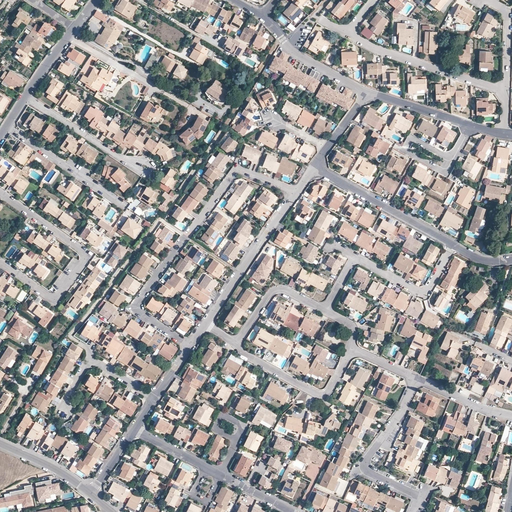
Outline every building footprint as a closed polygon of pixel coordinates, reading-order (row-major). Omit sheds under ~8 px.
[(73,0),(75,1),(75,0),(52,0),(53,0),(67,10),(71,3),(73,0)] [(133,12),(134,12),(137,7),(127,1),(128,0),(121,0),(118,5),(117,4),(115,7),(128,15),(130,10),(133,12)] [(156,0),(154,4),(162,9),(163,6),(169,10),(174,3),(167,0),(156,0)] [(177,0),(176,2),(189,8),(191,4),(193,0),(177,0)] [(193,0),(191,4),(204,11),(205,10),(208,3),(209,1),(209,0),(193,0)] [(348,8),(349,8),(354,1),(352,0),(341,0),(340,2),(339,1),(331,12),(334,15),(335,14),(336,13),(340,16),(347,7),(348,8)] [(444,0),(446,2),(446,0),(431,0),(429,2),(437,9),(444,0)] [(439,10),(446,2),(444,0),(437,9),(439,10)] [(301,10),(298,7),(293,2),(283,14),(292,22),(302,10),(301,10)] [(208,3),(205,10),(208,12),(208,13),(217,17),(222,7),(213,3),(212,5),(208,3)] [(454,14),(469,23),(475,12),(459,4),(454,14)] [(24,23),(28,17),(24,14),(26,11),(20,6),(17,10),(19,11),(16,16),(17,16),(12,25),(16,28),(21,21),(24,23)] [(131,17),(128,15),(115,7),(114,8),(130,18),(131,17)] [(230,24),(228,23),(233,13),(222,7),(217,17),(226,22),(223,28),(227,30),(230,24)] [(341,17),(349,8),(348,8),(347,7),(340,16),(336,13),(335,14),(334,15),(340,19),(341,17)] [(94,15),(106,22),(107,23),(110,18),(97,10),(94,15)] [(383,26),(383,25),(387,20),(378,13),(370,23),(373,26),(374,27),(371,31),(377,36),(381,32),(380,32),(379,31),(383,26)] [(235,14),(230,24),(238,29),(243,18),(235,14)] [(493,24),(495,26),(497,22),(488,17),(486,20),(484,19),(477,32),(486,37),(487,36),(491,39),(496,30),(493,29),(491,28),(493,24)] [(99,34),(95,41),(108,49),(112,42),(119,30),(118,29),(120,26),(121,24),(110,18),(107,23),(106,22),(104,26),(105,27),(107,27),(102,35),(100,34),(99,34)] [(200,19),(194,29),(202,34),(204,31),(209,24),(200,19)] [(31,31),(40,37),(43,33),(46,35),(51,28),(44,23),(41,27),(36,24),(33,27),(31,31)] [(399,34),(398,36),(398,41),(408,41),(408,44),(412,44),(413,29),(406,29),(406,24),(397,23),(396,33),(399,34)] [(209,24),(204,31),(210,34),(214,27),(209,24)] [(253,32),(249,30),(245,27),(239,38),(248,43),(252,37),(255,39),(258,33),(254,31),(253,32)] [(54,30),(51,28),(46,35),(49,37),(54,30)] [(85,36),(92,40),(95,34),(92,32),(93,30),(89,28),(85,36)] [(121,31),(119,30),(112,42),(112,43),(114,44),(121,31)] [(31,46),(32,47),(37,50),(43,39),(40,37),(31,31),(28,35),(27,35),(20,45),(28,50),(31,46)] [(258,33),(255,39),(252,44),(260,48),(265,39),(261,37),(263,33),(259,31),(258,33)] [(319,49),(320,49),(324,44),(327,46),(330,41),(321,35),(322,33),(318,31),(308,48),(316,53),(319,49)] [(435,43),(436,43),(436,32),(425,31),(425,42),(424,42),(423,52),(428,52),(429,53),(434,53),(435,43)] [(205,54),(207,55),(210,50),(198,43),(200,39),(200,38),(196,36),(192,43),(195,45),(196,46),(194,49),(189,56),(200,62),(205,54)] [(244,49),(246,46),(237,41),(234,39),(232,42),(227,39),(225,43),(223,47),(239,56),(243,51),(244,49)] [(457,61),(469,61),(470,45),(465,44),(465,49),(457,49),(457,52),(451,52),(451,64),(457,64),(457,61)] [(29,51),(28,50),(20,45),(16,52),(20,54),(16,59),(26,65),(30,59),(26,56),(30,51),(29,51)] [(112,49),(116,53),(121,49),(117,45),(112,49)] [(69,57),(67,61),(74,65),(78,67),(85,56),(73,49),(71,53),(69,52),(67,56),(69,57)] [(278,69),(286,53),(283,51),(279,57),(276,56),(269,69),(276,72),(278,69)] [(486,68),(486,69),(493,69),(493,62),(491,62),(491,59),(491,51),(480,51),(478,70),(481,70),(481,67),(486,68)] [(341,64),(347,64),(357,64),(356,52),(341,52),(341,64)] [(290,55),(286,53),(278,69),(285,73),(290,64),(286,61),(290,55)] [(144,66),(149,68),(156,57),(151,54),(144,66)] [(90,56),(82,72),(86,74),(87,70),(91,72),(95,62),(93,61),(95,58),(90,56)] [(186,68),(166,57),(161,66),(169,71),(171,68),(174,69),(172,72),(181,77),(186,68)] [(68,76),(74,65),(67,61),(66,60),(64,64),(61,62),(57,70),(68,76)] [(382,74),(382,65),(382,63),(366,64),(367,74),(377,74),(382,74)] [(294,65),(290,64),(285,73),(283,77),(291,82),(297,69),(293,67),(294,65)] [(386,73),(385,71),(385,65),(382,65),(382,74),(382,84),(390,83),(396,83),(397,83),(396,73),(386,73)] [(88,78),(91,80),(95,73),(95,72),(99,75),(101,72),(94,68),(92,71),(88,78)] [(291,82),(298,86),(300,82),(305,73),(301,71),(301,70),(298,68),(297,69),(291,82)] [(308,87),(316,71),(312,69),(309,75),(305,73),(300,82),(308,87)] [(19,86),(23,80),(9,71),(8,73),(4,71),(0,77),(3,79),(14,87),(16,84),(19,86)] [(107,74),(101,71),(101,72),(99,75),(95,72),(95,73),(91,80),(88,78),(85,76),(82,82),(102,93),(113,75),(108,72),(107,74)] [(320,73),(316,71),(308,87),(307,88),(314,91),(320,81),(316,79),(320,73)] [(408,90),(417,90),(421,90),(421,89),(425,89),(425,79),(415,79),(415,76),(412,76),(412,73),(407,73),(408,90)] [(63,85),(54,79),(54,80),(48,88),(45,92),(48,94),(52,96),(49,99),(57,104),(59,101),(53,97),(58,89),(60,90),(63,85)] [(227,86),(216,79),(214,83),(226,89),(227,86)] [(226,89),(214,83),(213,85),(208,88),(206,92),(208,96),(211,98),(216,102),(220,103),(224,103),(226,99),(227,93),(228,91),(226,89)] [(316,95),(324,100),(330,87),(331,86),(327,84),(327,86),(323,83),(316,95)] [(450,95),(450,87),(450,86),(446,86),(447,90),(441,90),(441,84),(435,84),(436,98),(440,99),(440,101),(445,101),(445,95),(450,95)] [(324,100),(331,104),(333,101),(338,91),(339,90),(335,88),(334,90),(330,87),(324,100)] [(333,101),(341,105),(349,89),(346,87),(342,93),(338,91),(333,101)] [(460,102),(466,102),(466,99),(468,98),(467,95),(466,95),(466,91),(455,91),(455,87),(450,87),(450,95),(455,95),(456,102),(460,102)] [(353,91),(349,89),(341,105),(348,109),(353,99),(349,97),(353,91)] [(67,106),(69,107),(78,113),(85,104),(80,101),(79,102),(73,98),(65,92),(59,101),(57,104),(64,109),(65,108),(67,106)] [(269,102),(274,100),(270,92),(262,96),(261,93),(256,95),(263,108),(266,106),(267,107),(271,105),(270,104),(269,102)] [(0,111),(8,99),(0,94),(0,111)] [(249,102),(245,109),(242,114),(247,117),(251,119),(255,113),(258,107),(253,104),(255,100),(249,96),(246,100),(249,102)] [(9,100),(8,99),(0,111),(0,112),(1,113),(1,112),(9,100)] [(282,109),(287,112),(294,115),(293,118),(296,119),(302,108),(286,100),(282,109)] [(488,103),(488,101),(482,102),(481,100),(476,100),(476,111),(477,111),(481,111),(482,111),(482,113),(488,112),(495,112),(495,104),(492,104),(492,103),(488,103)] [(145,118),(148,119),(150,120),(154,113),(156,114),(158,111),(160,112),(163,108),(157,105),(154,105),(148,101),(140,116),(144,119),(145,118)] [(213,116),(216,111),(205,104),(202,110),(213,116)] [(92,120),(91,123),(89,125),(94,129),(95,127),(102,116),(104,113),(95,108),(94,109),(90,106),(84,116),(88,119),(89,118),(92,120)] [(298,120),(306,124),(310,126),(315,117),(315,116),(303,110),(298,120)] [(363,120),(379,129),(384,120),(375,115),(368,111),(363,120)] [(31,112),(25,121),(31,125),(30,127),(29,127),(33,130),(34,129),(37,131),(42,124),(44,122),(31,112)] [(410,115),(407,113),(406,116),(406,117),(408,118),(407,119),(411,122),(414,117),(410,115)] [(407,119),(405,118),(404,119),(399,116),(400,115),(397,114),(389,128),(391,130),(394,126),(406,132),(411,122),(407,119)] [(104,131),(111,122),(102,116),(95,127),(99,130),(100,129),(104,131)] [(196,137),(197,136),(202,133),(208,121),(198,116),(193,126),(190,129),(189,128),(180,136),(187,144),(196,137)] [(250,130),(253,125),(255,121),(251,119),(247,117),(245,121),(243,119),(240,124),(239,123),(235,130),(244,135),(248,129),(250,130)] [(316,130),(323,133),(324,130),(328,132),(332,125),(319,118),(318,119),(313,128),(316,130)] [(107,135),(112,138),(118,129),(120,127),(116,124),(118,123),(113,119),(111,122),(104,131),(103,133),(102,134),(106,137),(106,136),(107,135)] [(435,134),(438,127),(435,126),(429,123),(424,119),(418,129),(433,137),(435,134)] [(42,124),(37,131),(45,137),(51,141),(58,130),(48,124),(46,127),(42,124)] [(457,134),(451,130),(450,132),(447,131),(448,129),(448,128),(444,125),(442,128),(439,126),(438,127),(435,134),(438,136),(437,137),(443,141),(442,143),(448,146),(451,140),(453,141),(457,134)] [(356,126),(354,130),(356,130),(349,142),(358,147),(365,135),(362,134),(364,130),(356,126)] [(112,138),(112,139),(115,141),(114,142),(119,146),(126,135),(118,129),(112,138)] [(347,141),(349,142),(356,130),(354,130),(353,129),(347,141)] [(431,140),(433,137),(418,129),(416,132),(431,140)] [(131,146),(137,138),(133,136),(128,132),(126,135),(119,146),(123,148),(125,146),(126,145),(126,144),(131,147),(131,146)] [(268,135),(264,133),(263,132),(258,140),(274,148),(279,138),(269,133),(268,135)] [(142,148),(147,140),(143,137),(139,134),(137,138),(131,146),(136,148),(137,147),(141,150),(142,148)] [(288,137),(289,136),(285,134),(279,147),(282,149),(284,147),(290,151),(291,149),(294,151),(298,143),(295,142),(295,141),(292,139),(288,137)] [(221,147),(229,153),(237,142),(229,136),(221,147)] [(75,154),(79,148),(75,145),(77,142),(73,139),(71,142),(65,138),(60,146),(64,148),(65,147),(67,149),(66,149),(66,150),(74,155),(75,154)] [(147,140),(142,148),(146,151),(147,149),(152,152),(157,144),(149,138),(147,140)] [(366,152),(374,157),(378,150),(379,149),(386,153),(390,145),(378,138),(374,146),(371,144),(366,152)] [(483,139),(477,149),(478,150),(475,155),(483,159),(486,154),(485,154),(488,149),(491,144),(489,142),(484,140),(483,139)] [(21,141),(14,152),(15,153),(23,142),(21,141)] [(15,153),(14,152),(11,150),(8,154),(21,164),(32,149),(28,145),(23,142),(15,153)] [(163,160),(164,160),(172,157),(170,149),(159,142),(157,144),(152,152),(151,153),(154,155),(156,153),(160,156),(160,154),(162,155),(162,156),(163,160)] [(306,147),(307,145),(303,143),(302,145),(298,143),(294,151),(292,154),(292,156),(295,158),(296,156),(297,154),(303,157),(302,159),(306,161),(313,149),(313,148),(309,146),(308,148),(306,147)] [(82,156),(91,162),(97,154),(82,144),(79,148),(75,154),(80,158),(81,156),(82,156)] [(253,158),(252,160),(252,161),(256,163),(260,153),(245,147),(242,154),(248,156),(252,158),(253,158)] [(499,167),(505,168),(508,149),(496,147),(495,158),(494,158),(492,171),(498,172),(499,167)] [(385,154),(386,153),(379,149),(378,150),(374,157),(376,158),(379,151),(385,154)] [(211,164),(219,170),(220,169),(223,165),(224,166),(230,158),(220,151),(211,164)] [(40,163),(45,167),(49,160),(36,152),(34,155),(37,157),(41,160),(40,163)] [(338,152),(333,160),(339,163),(340,161),(345,165),(344,166),(348,168),(353,160),(338,152)] [(277,171),(280,163),(276,161),(278,158),(267,153),(262,166),(268,168),(269,166),(273,168),(273,170),(272,171),(276,173),(277,171)] [(90,164),(91,162),(82,156),(81,156),(80,158),(81,158),(90,164)] [(403,160),(400,158),(399,159),(397,159),(393,156),(388,165),(394,168),(401,172),(407,160),(404,158),(403,160)] [(467,157),(465,161),(466,161),(462,168),(462,169),(469,173),(467,176),(473,179),(481,165),(467,157)] [(282,171),(288,173),(293,175),(297,165),(282,159),(280,163),(277,171),(281,173),(282,172),(282,171)] [(375,167),(363,160),(362,162),(358,159),(352,169),(357,172),(357,171),(358,169),(366,174),(370,176),(375,167)] [(44,168),(48,171),(53,164),(49,160),(45,167),(44,168)] [(218,174),(219,175),(222,171),(221,171),(219,170),(211,164),(206,170),(206,171),(203,176),(212,183),(216,178),(215,177),(218,173),(218,174)] [(7,182),(10,185),(15,178),(20,170),(16,167),(12,173),(1,166),(0,165),(0,176),(3,179),(1,181),(6,183),(7,182)] [(106,175),(110,177),(114,178),(115,179),(118,182),(121,185),(119,187),(123,192),(130,184),(123,177),(125,175),(118,168),(117,169),(104,166),(102,174),(106,175)] [(428,184),(433,177),(427,173),(420,169),(421,168),(418,166),(412,176),(422,182),(424,178),(427,179),(425,183),(428,184)] [(164,178),(163,177),(160,181),(168,186),(173,179),(177,173),(170,168),(167,174),(164,178)] [(380,185),(385,187),(390,190),(390,192),(393,194),(399,183),(384,175),(381,180),(379,179),(375,188),(380,191),(382,189),(382,188),(379,186),(380,185)] [(440,182),(441,180),(437,178),(436,179),(433,177),(428,184),(428,185),(441,193),(446,185),(440,182)] [(17,190),(16,191),(20,194),(26,186),(15,178),(10,185),(13,187),(17,190)] [(176,181),(173,179),(168,186),(160,181),(157,186),(164,191),(168,193),(176,181)] [(81,189),(71,182),(66,188),(64,187),(61,184),(57,189),(73,200),(81,189)] [(237,191),(236,190),(233,194),(243,201),(253,188),(243,182),(240,186),(237,191)] [(203,194),(207,189),(199,183),(190,195),(197,200),(198,201),(199,202),(204,195),(203,194)] [(484,195),(489,197),(489,196),(499,198),(501,192),(505,193),(509,194),(511,186),(507,185),(506,189),(486,184),(484,195)] [(320,200),(325,192),(321,190),(322,187),(318,185),(312,185),(311,188),(313,189),(310,194),(309,193),(307,198),(314,202),(316,197),(320,200)] [(463,186),(462,189),(462,190),(460,193),(461,193),(460,195),(459,195),(456,202),(468,209),(470,205),(468,203),(474,192),(463,186)] [(136,195),(140,198),(141,196),(152,203),(158,194),(146,187),(144,189),(141,188),(136,195)] [(414,206),(415,206),(418,208),(424,197),(421,195),(417,193),(412,190),(411,191),(408,190),(403,199),(406,201),(405,202),(406,202),(409,203),(414,206)] [(263,192),(262,192),(259,198),(258,197),(256,201),(257,201),(264,207),(267,204),(269,205),(273,199),(275,196),(269,192),(269,193),(267,195),(263,192)] [(232,198),(229,203),(225,207),(234,213),(243,201),(233,194),(231,197),(232,198)] [(197,200),(190,195),(181,207),(188,213),(189,214),(193,208),(192,207),(197,200)] [(339,195),(338,197),(337,199),(332,196),(328,205),(337,209),(343,197),(339,195)] [(150,206),(152,203),(141,196),(140,198),(139,199),(150,206)] [(99,204),(100,202),(94,197),(91,200),(88,198),(82,206),(86,209),(87,207),(93,211),(92,213),(100,218),(104,212),(103,211),(105,207),(102,205),(101,205),(99,204)] [(298,207),(301,209),(302,210),(301,213),(299,216),(304,219),(305,220),(307,216),(310,218),(315,210),(307,206),(309,203),(303,200),(298,207)] [(424,208),(428,211),(435,215),(439,217),(444,208),(429,200),(424,208)] [(261,210),(264,211),(265,213),(268,209),(264,207),(257,201),(249,211),(257,217),(261,210)] [(354,219),(358,210),(354,208),(349,205),(350,204),(351,203),(347,201),(343,208),(347,210),(345,214),(354,219)] [(43,209),(47,212),(48,211),(51,213),(55,216),(59,209),(48,202),(43,209)] [(138,215),(142,209),(137,206),(133,211),(138,215)] [(188,213),(181,207),(179,206),(172,216),(179,221),(184,215),(186,216),(188,213)] [(440,222),(444,225),(445,222),(451,225),(457,229),(463,220),(451,213),(453,209),(449,206),(440,222)] [(477,206),(468,231),(473,233),(474,231),(477,232),(478,229),(480,230),(482,229),(484,222),(483,221),(485,215),(487,210),(477,206)] [(358,210),(354,219),(368,226),(374,216),(363,210),(364,209),(360,207),(358,210)] [(59,209),(55,216),(58,218),(62,221),(61,222),(69,229),(75,221),(59,209)] [(328,219),(330,220),(332,216),(321,210),(313,226),(324,231),(326,228),(324,227),(328,219)] [(210,226),(216,231),(218,228),(221,230),(228,219),(218,212),(215,217),(216,218),(213,222),(210,226)] [(304,219),(299,216),(297,215),(294,219),(302,224),(304,219)] [(329,221),(335,224),(338,219),(332,216),(330,220),(329,221)] [(237,231),(246,237),(247,238),(250,234),(249,233),(247,232),(251,227),(248,224),(249,222),(244,219),(236,230),(237,231)] [(391,234),(395,226),(391,224),(390,226),(385,223),(386,222),(382,219),(375,231),(388,238),(391,234)] [(134,236),(140,226),(132,220),(131,222),(127,220),(121,229),(130,235),(131,234),(134,236)] [(348,240),(351,242),(351,241),(355,234),(357,230),(343,222),(338,232),(349,238),(348,240)] [(80,234),(82,236),(87,229),(90,225),(88,224),(80,234)] [(142,228),(140,226),(134,236),(131,234),(130,235),(134,238),(135,238),(136,237),(136,236),(142,228)] [(219,233),(216,231),(210,226),(206,232),(207,233),(202,238),(202,239),(211,244),(219,233)] [(324,231),(313,226),(306,238),(316,243),(321,235),(322,236),(323,235),(324,232),(324,231)] [(391,234),(388,238),(392,239),(393,237),(394,235),(400,239),(404,241),(408,234),(409,231),(399,226),(398,228),(395,226),(391,234)] [(165,243),(167,244),(174,232),(165,227),(158,237),(165,243)] [(88,242),(92,245),(96,247),(103,238),(99,235),(98,237),(90,231),(87,229),(82,236),(89,240),(88,242)] [(302,239),(306,232),(302,229),(298,237),(299,238),(302,239)] [(41,237),(42,236),(38,233),(33,230),(26,240),(31,244),(33,241),(44,249),(49,242),(45,240),(41,237)] [(274,243),(284,248),(292,234),(284,230),(282,233),(279,232),(274,243)] [(241,243),(246,237),(237,231),(232,238),(236,241),(234,243),(240,248),(243,244),(241,243)] [(370,250),(376,240),(360,232),(358,236),(355,242),(366,249),(365,250),(369,252),(370,250)] [(414,252),(420,243),(415,240),(415,239),(411,237),(411,235),(408,234),(404,241),(401,245),(414,252)] [(321,235),(316,243),(320,245),(325,236),(323,235),(322,236),(321,235)] [(163,246),(165,243),(158,237),(150,248),(158,253),(163,246)] [(376,240),(370,250),(376,254),(383,257),(389,247),(376,240)] [(240,248),(234,243),(231,241),(221,256),(227,260),(229,257),(232,259),(235,254),(240,248)] [(55,257),(54,259),(58,262),(62,257),(58,254),(61,249),(57,246),(56,247),(52,244),(49,242),(44,249),(55,257)] [(109,250),(113,252),(114,253),(112,256),(108,261),(114,265),(120,257),(121,258),(126,250),(115,242),(109,250)] [(314,263),(315,260),(314,259),(318,252),(319,249),(310,244),(303,258),(314,263)] [(427,264),(429,261),(432,254),(435,256),(439,249),(430,244),(420,261),(427,264)] [(193,246),(190,250),(189,249),(185,247),(182,250),(188,254),(186,257),(193,261),(194,262),(196,259),(199,261),(202,257),(200,256),(203,252),(193,246)] [(31,268),(35,261),(20,250),(14,258),(22,264),(24,262),(27,265),(31,268)] [(149,264),(152,259),(144,254),(138,262),(148,269),(151,265),(150,265),(149,264)] [(251,277),(256,280),(258,278),(261,280),(266,273),(268,274),(271,269),(269,268),(271,265),(272,258),(267,254),(251,277)] [(407,272),(412,262),(413,261),(410,259),(409,261),(404,258),(405,257),(399,254),(392,265),(397,268),(397,267),(403,271),(407,273),(407,272)] [(175,269),(177,270),(186,257),(184,255),(175,269)] [(339,261),(341,262),(342,263),(344,260),(337,256),(336,259),(329,256),(325,264),(331,267),(330,270),(335,273),(339,265),(338,264),(339,261)] [(191,264),(193,261),(186,257),(177,270),(184,275),(192,265),(191,264)] [(448,272),(458,277),(465,264),(455,258),(448,272)] [(220,272),(220,271),(224,266),(213,259),(206,270),(217,277),(220,272)] [(296,279),(301,269),(297,267),(298,265),(285,259),(281,268),(292,274),(292,276),(296,279)] [(46,269),(35,261),(31,268),(33,270),(37,273),(36,274),(40,277),(46,269)] [(144,276),(147,271),(148,269),(138,262),(130,272),(141,279),(144,276)] [(424,269),(412,262),(407,272),(410,274),(418,278),(424,269)] [(472,264),(471,270),(475,270),(478,271),(477,275),(484,276),(485,268),(474,266),(474,264),(472,264)] [(104,273),(95,266),(92,271),(101,277),(104,273)] [(280,270),(292,276),(292,274),(281,268),(280,270)] [(305,283),(310,275),(306,272),(307,271),(302,268),(301,269),(296,279),(294,282),(299,285),(300,284),(304,286),(305,283)] [(48,271),(46,269),(40,277),(41,277),(43,279),(48,271)] [(366,285),(370,278),(367,276),(368,274),(357,269),(353,278),(366,285)] [(92,271),(93,272),(88,279),(87,278),(86,278),(81,285),(92,293),(94,290),(93,289),(101,277),(92,271)] [(311,272),(310,275),(305,283),(309,285),(310,283),(322,290),(327,281),(311,272)] [(458,277),(448,272),(444,281),(443,280),(440,285),(449,290),(454,280),(457,281),(459,278),(458,277)] [(269,274),(268,274),(266,273),(261,280),(258,278),(256,280),(256,281),(262,285),(269,274)] [(166,283),(175,288),(181,292),(187,282),(176,274),(171,281),(169,280),(168,279),(166,282),(166,283)] [(136,288),(138,289),(141,284),(128,275),(119,287),(130,294),(132,292),(133,292),(136,288)] [(211,288),(215,281),(206,275),(199,285),(210,293),(213,289),(211,288)] [(103,278),(101,277),(93,289),(94,290),(103,278)] [(483,301),(487,297),(483,292),(488,287),(481,281),(465,297),(470,302),(477,308),(483,301)] [(14,288),(10,285),(5,282),(1,289),(6,292),(14,297),(19,289),(15,287),(14,288)] [(210,293),(199,285),(195,282),(189,292),(206,303),(210,297),(208,296),(210,293)] [(161,288),(160,287),(158,291),(167,297),(169,294),(171,295),(175,288),(166,283),(164,286),(163,285),(161,288)] [(380,300),(386,287),(379,284),(378,285),(376,285),(372,283),(367,293),(380,300)] [(92,293),(81,285),(74,294),(76,296),(70,305),(77,310),(80,306),(84,301),(85,302),(87,298),(88,299),(92,293)] [(386,287),(380,300),(386,303),(387,302),(392,305),(398,295),(394,293),(389,291),(390,289),(386,287)] [(246,289),(238,302),(240,304),(238,307),(244,311),(244,312),(255,295),(246,289)] [(122,300),(125,296),(116,290),(110,300),(118,306),(122,300)] [(434,304),(442,309),(447,299),(450,300),(452,296),(442,291),(440,295),(439,295),(434,304)] [(344,302),(362,311),(367,302),(348,292),(344,302)] [(405,310),(408,305),(405,303),(406,301),(408,297),(400,292),(398,295),(392,305),(400,309),(401,308),(405,310)] [(93,294),(92,293),(88,299),(87,298),(85,302),(87,303),(93,294)] [(160,312),(165,305),(153,297),(147,306),(155,312),(157,310),(160,312)] [(191,304),(193,305),(195,302),(187,297),(185,300),(183,299),(176,309),(182,313),(184,314),(187,311),(191,304)] [(411,300),(410,302),(408,305),(405,310),(404,313),(412,317),(413,315),(417,317),(421,309),(420,303),(415,300),(414,302),(411,300)] [(42,318),(38,322),(44,326),(53,314),(47,310),(42,307),(42,308),(38,305),(33,301),(28,308),(42,318)] [(112,323),(112,322),(117,314),(118,312),(115,311),(116,309),(106,302),(99,312),(110,319),(108,321),(112,323)] [(278,302),(276,305),(285,310),(287,307),(278,302)] [(70,305),(67,303),(60,312),(62,314),(63,314),(70,305)] [(195,306),(193,305),(191,304),(187,311),(190,313),(195,306)] [(165,305),(160,312),(163,315),(162,316),(171,323),(177,314),(165,305)] [(244,311),(238,307),(234,305),(224,321),(232,327),(238,318),(239,318),(244,311)] [(283,324),(289,313),(285,310),(276,305),(269,317),(277,321),(283,324)] [(289,313),(293,315),(303,320),(305,317),(291,309),(289,313)] [(433,316),(434,314),(425,309),(420,319),(434,327),(438,319),(433,316)] [(10,310),(5,318),(9,321),(15,313),(10,310)] [(381,318),(379,322),(378,328),(382,329),(389,331),(392,315),(379,312),(378,317),(381,318)] [(487,314),(481,312),(475,330),(485,334),(493,313),(487,312),(487,314)] [(289,313),(283,324),(297,331),(298,329),(303,320),(293,315),(289,313)] [(117,314),(112,322),(121,328),(122,327),(125,322),(126,320),(121,317),(117,314)] [(511,319),(502,314),(496,327),(508,333),(509,329),(511,330),(511,328),(511,319)] [(9,323),(13,326),(9,333),(17,338),(21,332),(29,337),(34,329),(23,322),(24,321),(15,315),(9,323)] [(179,326),(178,326),(179,327),(183,329),(187,332),(192,324),(180,316),(175,323),(179,326)] [(308,320),(308,319),(305,317),(303,320),(298,329),(312,336),(317,326),(311,323),(311,322),(308,320)] [(131,321),(128,324),(125,329),(124,330),(136,338),(142,328),(139,326),(138,325),(131,321)] [(278,333),(283,324),(277,321),(272,329),(277,332),(278,333)] [(94,341),(98,335),(100,331),(97,329),(98,328),(93,324),(92,326),(88,323),(82,333),(86,336),(87,334),(92,337),(91,339),(94,341)] [(413,339),(415,334),(417,329),(404,323),(400,333),(413,339)] [(382,329),(378,328),(374,328),(371,327),(370,332),(372,332),(371,336),(369,336),(368,340),(376,342),(377,339),(382,340),(383,335),(381,334),(382,329)] [(508,333),(496,327),(494,332),(495,332),(490,341),(500,346),(505,337),(508,333)] [(148,343),(153,337),(149,334),(145,332),(146,331),(142,328),(136,338),(140,340),(141,339),(148,343)] [(267,349),(274,337),(274,336),(260,329),(252,343),(259,347),(260,344),(267,349)] [(433,345),(440,347),(446,332),(441,330),(438,334),(436,340),(433,345)] [(337,343),(340,336),(327,332),(326,337),(332,339),(331,341),(337,343)] [(459,338),(446,332),(440,347),(448,351),(446,355),(452,357),(453,354),(455,355),(457,350),(454,348),(455,347),(459,338)] [(99,342),(104,345),(107,347),(112,338),(104,333),(101,337),(98,335),(94,341),(97,343),(99,342)] [(421,337),(415,334),(413,339),(409,347),(414,349),(416,346),(421,349),(416,360),(425,364),(428,357),(431,349),(424,346),(427,340),(430,341),(432,336),(425,333),(424,334),(422,333),(421,337)] [(153,337),(148,343),(147,346),(159,353),(164,344),(161,342),(163,339),(155,334),(153,337)] [(288,345),(274,337),(267,349),(271,350),(272,349),(283,355),(288,345)] [(112,338),(107,347),(105,349),(114,355),(118,357),(121,352),(124,346),(112,338)] [(78,354),(80,354),(83,349),(73,342),(66,353),(67,353),(65,357),(74,363),(77,359),(76,359),(78,354)] [(164,344),(159,353),(170,361),(177,351),(169,345),(169,346),(165,343),(164,344)] [(41,354),(39,358),(38,360),(40,361),(36,369),(41,372),(52,352),(37,344),(34,350),(41,354)] [(218,349),(209,344),(207,348),(208,349),(200,361),(209,367),(218,354),(216,352),(218,349)] [(316,345),(312,352),(317,354),(324,358),(328,352),(316,345)] [(132,362),(136,355),(137,353),(125,346),(124,346),(121,352),(118,357),(121,359),(120,360),(129,365),(130,364),(132,362)] [(15,360),(19,354),(9,347),(0,360),(0,365),(5,369),(7,366),(8,366),(13,359),(15,360)] [(265,359),(272,361),(274,353),(267,351),(265,359)] [(314,359),(321,362),(324,358),(317,354),(314,359)] [(138,369),(143,372),(149,363),(136,355),(132,362),(139,366),(138,369)] [(277,365),(281,358),(276,355),(272,362),(277,365)] [(308,371),(311,365),(295,356),(289,367),(296,370),(297,368),(302,372),(302,373),(305,375),(308,371)] [(478,373),(484,359),(481,357),(480,359),(476,357),(473,356),(471,362),(467,360),(466,364),(472,367),(470,369),(478,373)] [(74,363),(65,357),(59,366),(68,372),(74,363)] [(117,358),(120,360),(129,366),(129,365),(120,360),(121,359),(118,357),(117,358)] [(238,379),(241,372),(238,370),(240,365),(227,358),(222,368),(235,375),(235,377),(238,379)] [(484,359),(478,373),(477,374),(486,379),(493,364),(484,359)] [(313,360),(311,365),(308,371),(312,373),(312,372),(322,377),(324,378),(326,373),(332,376),(335,370),(329,369),(313,360)] [(150,376),(150,377),(154,379),(161,369),(149,362),(149,363),(143,372),(150,376)] [(182,377),(185,378),(190,368),(188,366),(182,377)] [(206,376),(190,368),(185,378),(183,382),(186,383),(196,389),(197,386),(200,381),(202,382),(203,382),(206,376)] [(249,377),(250,374),(247,372),(248,370),(244,368),(241,372),(238,379),(237,380),(246,385),(245,386),(250,389),(255,380),(249,377)] [(359,368),(350,384),(356,387),(360,389),(368,373),(359,368)] [(507,370),(502,368),(499,375),(495,373),(489,386),(502,392),(504,389),(505,385),(508,380),(510,375),(506,372),(507,370)] [(60,387),(64,381),(67,376),(58,370),(56,373),(53,378),(51,382),(59,387),(60,387)] [(376,396),(381,398),(383,395),(384,396),(385,395),(386,392),(388,392),(394,379),(383,373),(377,387),(379,389),(376,396)] [(91,391),(95,393),(101,384),(98,382),(99,380),(91,375),(86,383),(86,384),(93,388),(91,391)] [(55,394),(57,391),(59,387),(51,382),(46,389),(50,392),(47,396),(49,397),(51,398),(53,399),(56,395),(55,394)] [(356,387),(350,384),(347,382),(345,387),(346,387),(338,400),(348,405),(355,392),(353,391),(356,387)] [(196,389),(186,383),(184,387),(180,395),(190,401),(196,389)] [(227,391),(228,389),(217,383),(213,391),(217,393),(215,397),(225,402),(230,393),(227,391)] [(286,392),(278,387),(277,387),(270,383),(265,392),(280,401),(280,403),(283,405),(288,396),(285,394),(286,392)] [(107,387),(104,385),(98,395),(107,401),(113,391),(107,387)] [(502,392),(489,386),(486,391),(493,394),(495,390),(502,393),(502,392)] [(0,411),(3,410),(4,410),(11,397),(4,393),(0,399),(0,400),(2,401),(3,401),(0,406),(0,405),(0,411)] [(120,398),(114,393),(109,400),(120,407),(125,398),(126,397),(122,394),(122,396),(121,396),(120,398)] [(423,404),(422,403),(419,411),(429,415),(430,412),(433,413),(439,399),(426,393),(425,398),(426,398),(423,404)] [(48,400),(44,398),(37,394),(31,403),(42,410),(45,406),(48,400)] [(168,395),(166,400),(169,401),(164,410),(175,416),(181,404),(182,403),(168,395)] [(130,399),(126,397),(125,398),(126,398),(129,400),(129,401),(136,406),(137,404),(130,399)] [(245,413),(250,403),(241,398),(237,397),(232,406),(245,413)] [(131,415),(136,406),(129,401),(129,400),(126,398),(125,398),(120,407),(131,415)] [(368,401),(362,414),(372,419),(374,415),(378,407),(378,406),(368,401)] [(89,403),(81,417),(89,422),(90,422),(98,409),(89,403)] [(206,424),(209,418),(214,409),(204,403),(202,407),(200,405),(193,418),(206,424)] [(262,419),(271,425),(277,415),(260,406),(252,422),(258,425),(262,419)] [(452,430),(459,413),(455,411),(453,418),(452,420),(447,418),(443,427),(452,430)] [(372,419),(362,414),(359,412),(354,423),(355,423),(365,428),(368,429),(372,419)] [(320,425),(318,434),(324,436),(327,428),(333,430),(334,426),(337,427),(338,422),(331,420),(335,416),(333,413),(325,420),(323,425),(320,425)] [(459,413),(452,430),(452,431),(458,433),(459,432),(463,433),(467,422),(463,421),(462,423),(460,422),(461,420),(463,414),(459,413)] [(30,428),(33,423),(29,421),(31,419),(24,415),(16,428),(18,429),(19,430),(18,431),(16,434),(20,436),(26,426),(30,428)] [(76,424),(74,423),(71,429),(80,435),(89,422),(81,417),(80,416),(78,421),(76,424)] [(114,432),(117,428),(120,424),(110,416),(102,429),(111,435),(114,437),(116,433),(114,432)] [(302,432),(304,424),(300,423),(301,420),(291,417),(287,416),(284,427),(298,431),(297,433),(301,434),(302,432)] [(417,430),(421,421),(411,416),(406,426),(408,427),(407,431),(413,434),(418,436),(420,432),(417,430)] [(467,422),(463,433),(462,435),(466,437),(467,434),(473,436),(478,423),(472,420),(474,417),(470,416),(467,422)] [(160,418),(156,426),(163,430),(162,431),(166,433),(166,432),(170,434),(174,427),(170,425),(171,423),(160,418)] [(318,434),(320,425),(321,424),(315,422),(314,425),(308,423),(304,423),(304,424),(302,432),(312,435),(313,433),(318,434)] [(40,428),(33,423),(30,428),(28,432),(35,437),(38,439),(41,435),(42,434),(43,431),(40,429),(40,428)] [(365,428),(355,423),(352,429),(350,428),(348,432),(360,438),(365,428)] [(189,437),(193,431),(179,424),(174,436),(179,439),(180,437),(185,439),(184,441),(187,442),(189,437)] [(509,427),(505,425),(500,441),(503,442),(504,441),(505,438),(507,435),(508,432),(507,431),(509,427)] [(195,427),(193,431),(189,437),(193,438),(191,442),(197,445),(198,443),(199,442),(203,444),(204,444),(209,435),(195,427)] [(103,446),(111,435),(102,429),(94,440),(103,446)] [(258,441),(260,442),(263,437),(251,431),(247,439),(249,440),(247,443),(246,442),(244,446),(254,451),(254,450),(258,441)] [(409,444),(410,444),(414,446),(419,436),(418,436),(413,434),(407,431),(405,434),(407,435),(404,442),(409,444)] [(485,431),(476,457),(487,461),(491,450),(485,448),(487,442),(493,444),(496,435),(485,431)] [(53,439),(50,443),(61,450),(67,440),(68,439),(57,432),(55,436),(53,439)] [(360,438),(348,432),(347,432),(342,442),(343,442),(354,447),(356,448),(360,438)] [(50,443),(53,439),(47,435),(45,438),(41,435),(38,439),(43,442),(41,445),(47,449),(50,443)] [(209,458),(215,462),(224,446),(223,446),(226,439),(217,435),(208,453),(211,455),(209,458)] [(274,447),(288,452),(292,442),(278,437),(278,438),(275,436),(272,442),(276,444),(274,447)] [(67,440),(61,450),(70,456),(77,447),(67,440)] [(354,447),(343,442),(338,453),(340,453),(347,457),(351,450),(352,451),(354,447)] [(86,452),(88,453),(97,459),(99,455),(98,454),(101,449),(92,443),(86,452)] [(140,451),(136,449),(135,452),(136,453),(134,457),(143,461),(144,458),(145,459),(150,449),(141,444),(140,447),(142,448),(140,451)] [(417,448),(414,446),(410,444),(408,450),(406,454),(415,459),(419,449),(417,448)] [(296,458),(305,463),(306,462),(308,457),(309,457),(311,458),(312,458),(317,460),(315,463),(320,465),(324,456),(312,450),(311,451),(302,447),(296,458)] [(415,459),(406,454),(403,453),(398,451),(396,454),(397,455),(399,456),(399,457),(398,457),(397,458),(395,463),(399,465),(400,465),(408,468),(408,469),(413,472),(418,460),(415,459)] [(79,465),(77,468),(86,474),(90,466),(91,467),(97,459),(88,453),(82,461),(80,460),(78,463),(79,464),(79,465)] [(277,468),(280,461),(279,460),(281,456),(276,453),(273,458),(270,456),(267,463),(277,468)] [(347,457),(340,453),(335,464),(341,466),(343,467),(345,468),(347,464),(345,463),(348,457),(347,457)] [(238,463),(238,464),(240,465),(237,471),(237,472),(245,476),(252,460),(242,455),(240,459),(240,460),(239,461),(239,462),(238,463)] [(174,464),(171,462),(170,463),(160,458),(159,461),(156,466),(154,469),(168,476),(174,464)] [(501,482),(504,471),(502,471),(504,467),(505,462),(497,460),(493,477),(498,478),(497,481),(501,482)] [(330,461),(326,472),(336,477),(337,476),(337,475),(338,474),(338,473),(339,472),(339,471),(341,467),(341,466),(335,464),(330,461)] [(136,468),(127,463),(123,469),(123,470),(122,471),(122,472),(122,473),(121,473),(120,475),(130,480),(136,468)] [(434,479),(439,467),(428,463),(425,473),(432,475),(431,478),(434,479)] [(445,481),(450,470),(450,469),(440,465),(439,467),(434,479),(439,481),(439,479),(445,481)] [(187,480),(191,473),(183,468),(177,480),(187,486),(189,482),(187,480)] [(450,470),(445,481),(444,484),(448,486),(449,484),(456,486),(461,475),(460,474),(450,470)] [(278,476),(271,472),(268,478),(261,474),(257,482),(268,487),(273,478),(276,480),(278,476)] [(336,477),(326,472),(320,484),(332,490),(336,481),(338,477),(336,477)] [(147,488),(152,490),(156,483),(158,484),(160,481),(148,475),(144,484),(148,486),(147,488)] [(283,486),(282,488),(287,491),(287,493),(291,495),(297,482),(293,480),(291,484),(286,481),(288,477),(287,476),(283,475),(279,484),(283,486)] [(50,479),(35,483),(39,502),(46,501),(45,498),(50,497),(49,494),(60,492),(58,485),(54,486),(54,484),(51,484),(50,479)] [(353,493),(354,493),(358,482),(353,480),(352,480),(352,481),(348,490),(353,493)] [(108,491),(114,494),(121,498),(120,499),(124,501),(129,492),(125,490),(126,488),(113,482),(108,491)] [(363,501),(370,487),(358,482),(354,493),(361,496),(359,499),(363,501)] [(29,494),(33,493),(31,484),(24,485),(25,490),(20,491),(20,490),(9,492),(10,493),(10,496),(4,497),(0,497),(0,506),(3,506),(2,503),(5,502),(6,505),(18,502),(18,500),(21,499),(23,506),(31,505),(29,494)] [(179,497),(179,496),(177,495),(180,491),(172,487),(166,500),(175,504),(177,499),(179,497)] [(219,507),(224,509),(226,510),(228,507),(226,506),(230,499),(233,492),(222,487),(215,501),(221,503),(219,507)] [(375,502),(379,493),(373,490),(374,489),(370,487),(363,501),(363,502),(374,506),(375,502)] [(487,500),(498,504),(499,500),(497,500),(498,496),(497,495),(498,489),(490,487),(487,500)] [(379,493),(375,502),(385,506),(386,506),(390,496),(380,492),(379,493)] [(127,505),(136,509),(141,497),(133,493),(127,505)] [(323,509),(328,498),(316,493),(312,503),(320,506),(319,508),(323,509)] [(390,496),(386,506),(399,511),(403,502),(390,496)] [(328,498),(323,509),(322,511),(324,511),(334,511),(338,503),(328,498)] [(440,501),(438,500),(435,504),(434,508),(442,511),(447,511),(450,505),(440,501)] [(492,511),(494,508),(497,509),(499,504),(498,504),(487,500),(483,511),(492,511)] [(186,511),(198,511),(201,508),(191,502),(186,511)] [(347,511),(349,509),(346,507),(346,506),(339,502),(338,503),(334,511),(347,511)]
